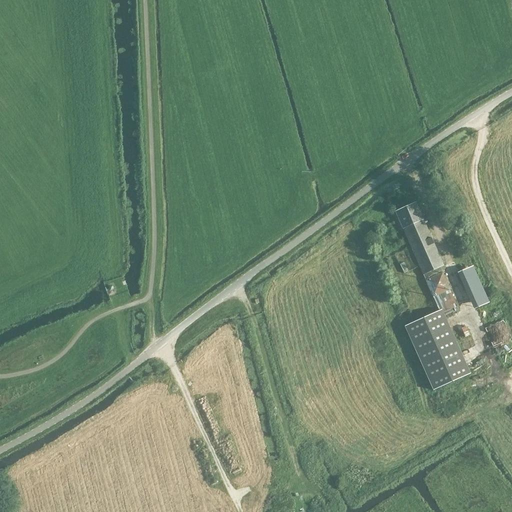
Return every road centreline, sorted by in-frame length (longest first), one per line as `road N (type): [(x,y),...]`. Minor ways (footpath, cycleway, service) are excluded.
road 1 (unclassified): [(0,450),(97,394),(411,158),(511,94)]
road 2 (track): [(233,498),(291,484),(297,474),(247,299),(235,286)]
road 3 (track): [(239,511),(169,360),(155,348)]
road 4 (track): [(511,270),(478,200),(476,114)]
